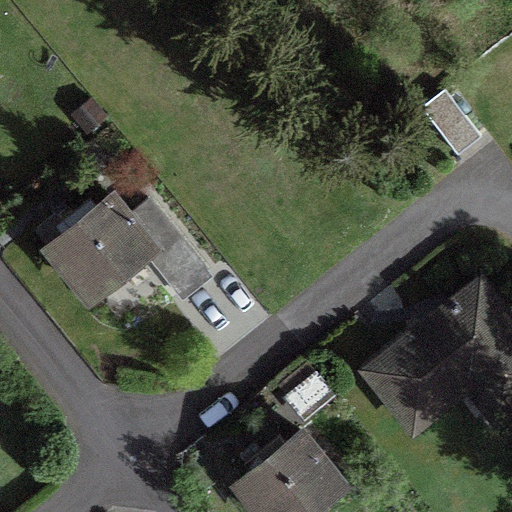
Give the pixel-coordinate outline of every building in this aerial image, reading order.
[(417,109),(454,157),(477,138),(441,91),(417,109)] [(66,217),(58,224),(52,216),(33,230),(88,300),(118,279),(117,277),(143,257),(175,297),(204,275),(145,201),(123,218),(107,198),(93,209),(87,201),(66,217)] [(511,407),(511,325),(477,281),(363,371),(410,430),(483,372),(511,407)] [(331,396),(312,373),(282,397),(301,421),(331,396)] [(281,445),(275,437),(243,463),(249,471),(235,482),(258,511),(307,511),(339,486),(296,433),(281,445)]
